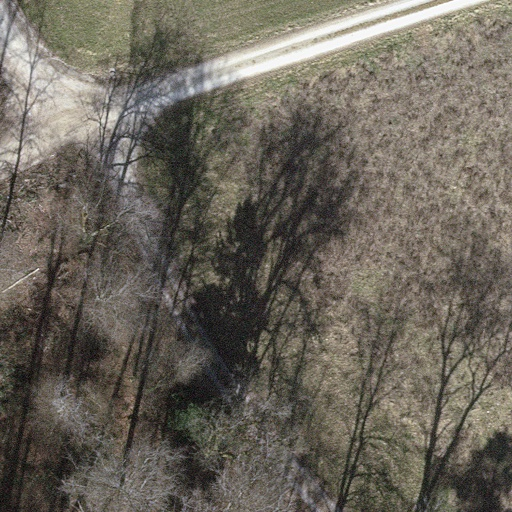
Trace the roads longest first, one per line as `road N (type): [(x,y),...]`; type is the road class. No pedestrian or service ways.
road 1 (track): [(347,511),(224,389),(78,98),(415,0)]
road 2 (track): [(0,150),(78,98),(9,0)]
